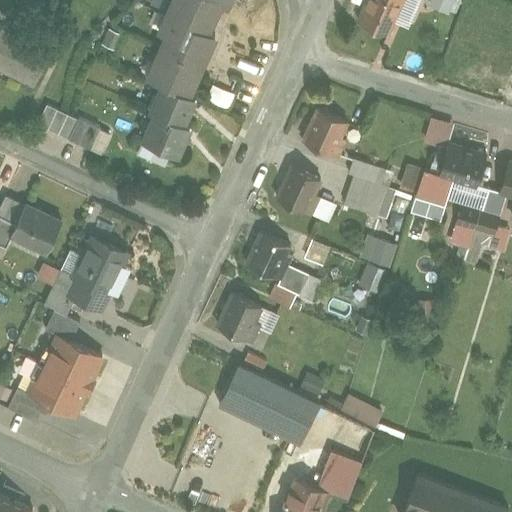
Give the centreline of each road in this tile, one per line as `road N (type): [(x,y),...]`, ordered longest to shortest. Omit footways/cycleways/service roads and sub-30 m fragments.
road 1 (residential): [(207,246),(93,493)]
road 2 (residential): [(0,140),(207,246)]
road 3 (residential): [(297,51),(511,120)]
road 4 (residential): [(297,51),(207,246)]
